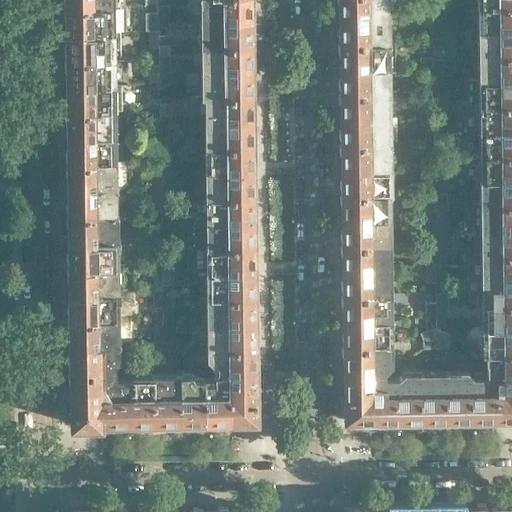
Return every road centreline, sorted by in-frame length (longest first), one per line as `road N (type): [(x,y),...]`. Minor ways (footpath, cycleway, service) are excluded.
road 1 (residential): [(31,0),(38,476)]
road 2 (residential): [(313,476),(307,0)]
road 3 (residential): [(38,476),(313,476)]
road 4 (residential): [(313,476),(511,474)]
